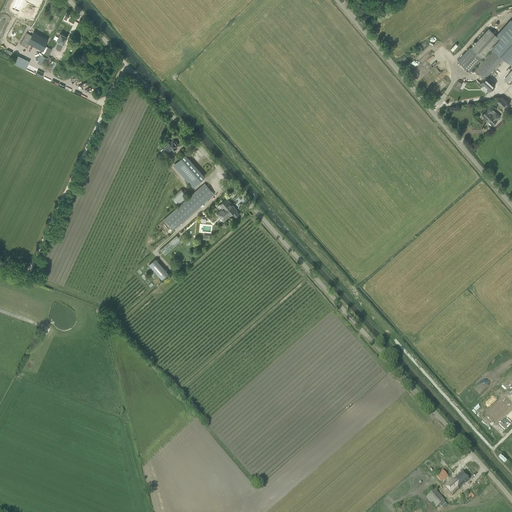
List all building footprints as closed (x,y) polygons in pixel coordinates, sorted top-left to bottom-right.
[(37,0),(19,0),(14,11),(18,13),(24,1),(34,5),(32,9),(36,10),(37,7),(38,7),(39,4),(40,4),(40,3),(39,2),(40,1),(37,0)] [(511,65),(511,62),(511,20),(510,19),(495,35),(500,39),(492,48),(493,49),(498,54),(504,59),(511,65)] [(471,49),(482,59),(492,48),(500,39),(495,35),(488,29),(471,49)] [(26,33),(20,44),(27,48),(29,44),(42,51),(48,40),(33,32),(31,35),(26,33)] [(56,48),(60,50),(67,37),(60,33),(56,41),(59,42),(56,48)] [(471,49),(469,48),(458,61),(470,72),(482,59),(471,49)] [(492,72),(504,59),(498,54),(493,49),(474,70),(484,79),(487,76),(491,71),(492,72)] [(37,54),(35,60),(45,63),(47,57),(37,54)] [(484,79),(480,83),(483,86),(484,85),(490,90),(494,86),(495,85),(492,82),(493,81),(489,78),(488,79),(487,78),(487,77),(487,76),(484,79)] [(507,103),(501,98),(496,102),(502,108),(507,103)] [(494,110),(490,106),(482,115),(492,125),(500,116),(496,112),(492,115),(490,113),(494,110)] [(174,141),(173,140),(171,143),(169,141),(162,147),(163,148),(161,150),(161,151),(164,154),(165,154),(167,152),(171,149),(173,151),(176,149),(175,147),(177,145),(177,144),(176,142),(174,141)] [(176,163),(174,165),(179,171),(179,172),(186,181),(190,178),(193,181),(200,175),(196,171),(183,156),(176,163)] [(207,182),(215,175),(202,160),(194,167),(207,182)] [(164,219),(174,230),(214,194),(205,183),(164,219)] [(181,189),(172,197),(179,205),(188,197),(181,189)] [(231,207),(233,205),(226,198),(219,205),(223,208),(217,214),(223,221),(229,216),(230,216),(232,214),(236,217),(239,214),(236,210),(237,210),(236,210),(233,207),(232,208),(231,207)] [(177,235),(161,249),(166,255),(182,240),(177,235)] [(169,273),(155,259),(148,265),(162,280),(169,273)] [(435,476),(441,483),(448,476),(442,470),(435,476)] [(458,475),(445,487),(452,495),(465,483),(469,479),(462,472),(458,475)] [(445,501),(435,490),(427,498),(437,508),(445,501)] [(464,497),(468,501),(474,496),(471,492),(464,497)]
